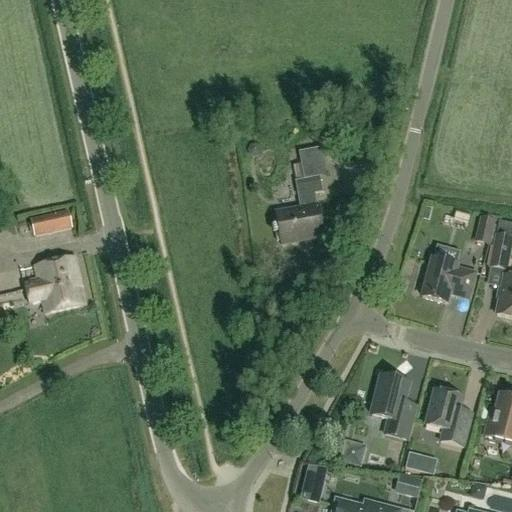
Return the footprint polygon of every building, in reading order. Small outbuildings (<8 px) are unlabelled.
[(315,195),(323,194),(320,178),(296,183),(300,210),(275,214),(281,246),(324,239),(318,207),(317,207),(315,195)] [(35,237),(70,229),(67,213),(31,221),(35,237)] [(482,220),(476,243),(490,246),(496,223),(482,220)] [(497,237),(494,248),(490,269),(506,272),(511,240),(497,237)] [(45,316),(85,307),(74,258),(34,267),(37,283),(24,286),(29,305),(42,302),(45,316)] [(457,267),(432,260),(422,299),(447,305),(450,296),(469,301),(475,275),(456,270),(457,267)] [(511,279),(504,278),(496,317),(511,319),(511,279)] [(409,385),(381,379),(372,417),(388,422),(385,436),(409,442),(418,408),(404,405),(409,385)] [(463,400),(434,392),(425,427),(443,432),(440,443),(464,449),(472,416),(460,413),(463,400)] [(511,398),(500,395),(496,411),(492,410),(485,439),(511,446),(511,398)] [(302,500),(318,504),(325,474),(309,470),(302,500)] [(434,492),(431,507),(443,510),(447,495),(434,492)] [(337,503),(334,511),(394,511),(366,505),(365,510),(337,503)]
